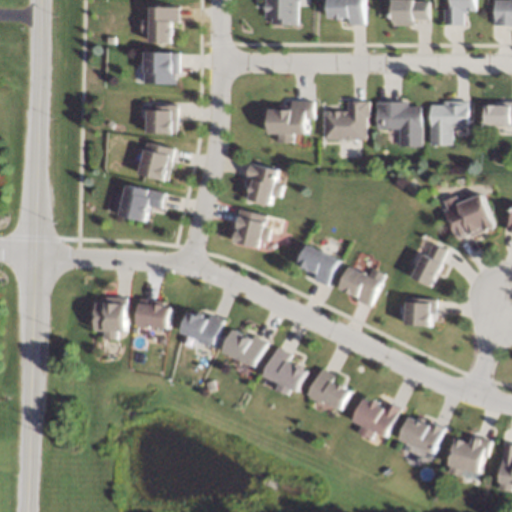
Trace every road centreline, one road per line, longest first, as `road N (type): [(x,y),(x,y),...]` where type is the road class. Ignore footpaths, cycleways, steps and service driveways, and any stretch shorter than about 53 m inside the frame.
road 1 (tertiary): [(37,0),(25,511)]
road 2 (residential): [(511,405),(186,261),(32,250)]
road 3 (residential): [(511,64),(223,65)]
road 4 (residential): [(223,0),(213,149),(186,261)]
